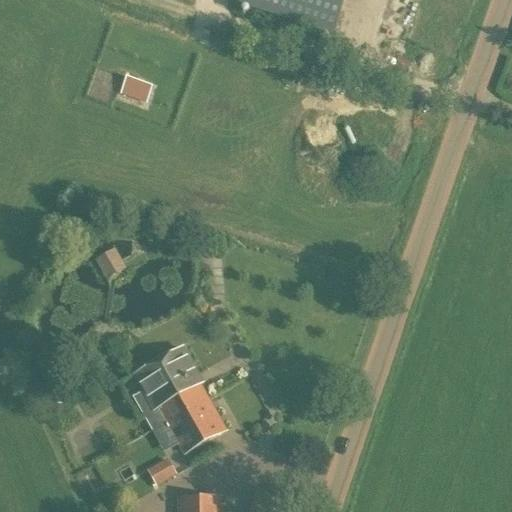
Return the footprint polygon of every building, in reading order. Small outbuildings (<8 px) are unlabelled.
[(334,36),(345,0),(234,0),(233,3),(334,36)] [(152,88),(125,78),(119,95),(146,105),(152,88)] [(107,280),(126,269),(114,250),(96,260),(107,280)] [(154,412),(159,409),(201,386),(204,384),(184,349),(134,377),(154,412)] [(61,374),(45,376),(48,397),(63,395),(61,374)] [(201,386),(159,409),(185,456),(227,432),(201,386)] [(157,487),(177,476),(168,460),(148,471),(157,487)] [(287,511),(291,502),(257,490),(249,511),(287,511)] [(177,511),(224,511),(224,498),(178,499),(177,511)]
